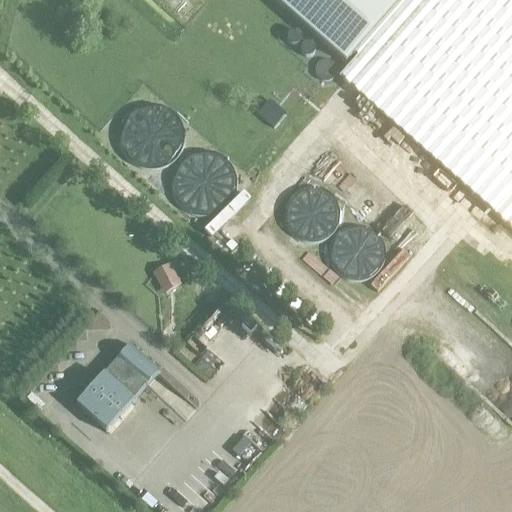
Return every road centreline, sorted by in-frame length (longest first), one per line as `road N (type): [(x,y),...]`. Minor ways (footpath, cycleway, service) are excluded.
road 1 (track): [(304,351),(0,77)]
road 2 (track): [(213,406),(0,213)]
